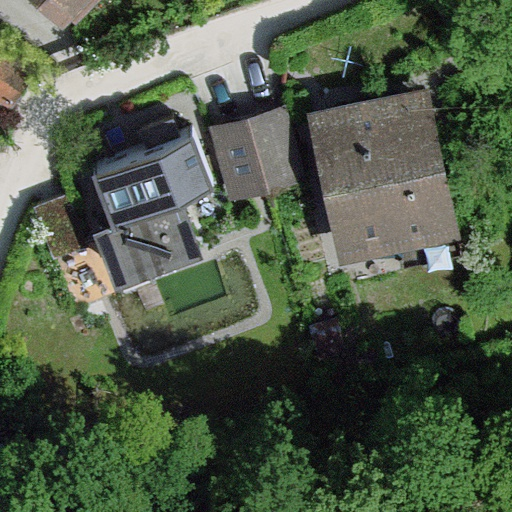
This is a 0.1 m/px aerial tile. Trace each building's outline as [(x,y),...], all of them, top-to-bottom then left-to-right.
[(33,67),(7,52),(0,62),(0,88),(14,97),(33,67)] [(447,218),(421,94),(327,115),(354,237),(447,218)] [(287,108),(251,118),(260,148),(270,179),(305,168),(287,108)] [(251,118),(218,128),(226,159),(260,148),(251,118)] [(180,191),(215,177),(194,126),(99,163),(119,213),(105,219),(124,268),(197,241),(180,191)] [(260,148),(226,159),(236,191),(270,179),(260,148)] [(89,240),(69,191),(38,203),(58,253),(89,240)] [(67,511),(62,493),(25,504),(27,511),(67,511)]
